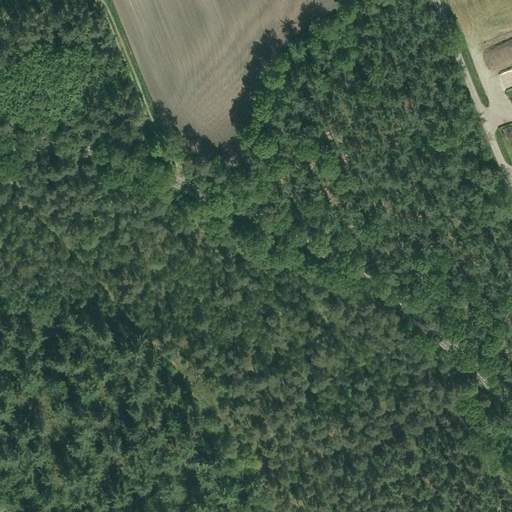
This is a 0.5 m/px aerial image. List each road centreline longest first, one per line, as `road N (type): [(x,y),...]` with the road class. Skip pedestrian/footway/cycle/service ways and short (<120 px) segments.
road 1 (tertiary): [(511,407),(444,339),(281,230),(142,169),(49,147),(0,148)]
road 2 (track): [(0,490),(452,430),(508,403)]
road 3 (unclassified): [(511,196),(430,0)]
